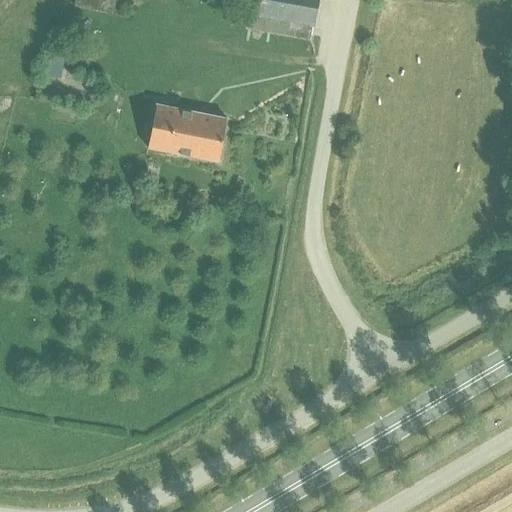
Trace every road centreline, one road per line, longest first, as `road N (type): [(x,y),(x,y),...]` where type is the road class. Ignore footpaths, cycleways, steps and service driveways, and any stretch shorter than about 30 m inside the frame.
road 1 (unclassified): [(379,371),(320,265),(314,237),(350,0)]
road 2 (unclassified): [(109,511),(159,496),(379,371)]
road 3 (primary): [(250,511),(511,357)]
road 4 (unclassified): [(379,371),(511,292)]
road 5 (unclassified): [(511,440),(390,511)]
